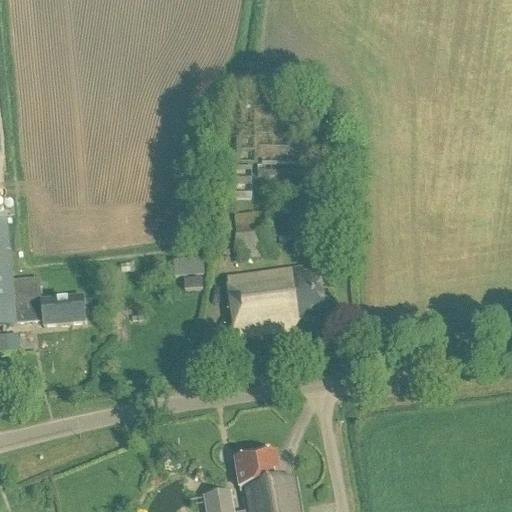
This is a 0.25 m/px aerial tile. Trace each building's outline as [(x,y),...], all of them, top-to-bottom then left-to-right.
[(298,147),(300,157),(315,155),(313,144),(298,147)] [(223,202),(251,202),(251,171),(226,171),(225,185),(223,202)] [(235,219),(235,225),(240,264),(277,259),(271,214),(235,219)] [(83,302),(43,305),(41,295),(40,283),(12,285),(6,221),(0,221),(0,329),(44,326),(44,334),(86,330),(83,302)] [(304,281),(303,274),(229,285),(237,343),(291,335),(301,329),(327,325),(320,278),(304,281)] [(184,286),(184,295),(204,294),(203,284),(184,286)] [(0,351),(18,351),(17,334),(0,334),(0,351)] [(142,338),(143,358),(163,357),(162,337),(142,338)] [(280,486),(275,459),(234,466),(239,498),(243,497),(245,511),(233,511),(232,498),(206,502),(207,511),(300,511),(296,484),(280,486)]
